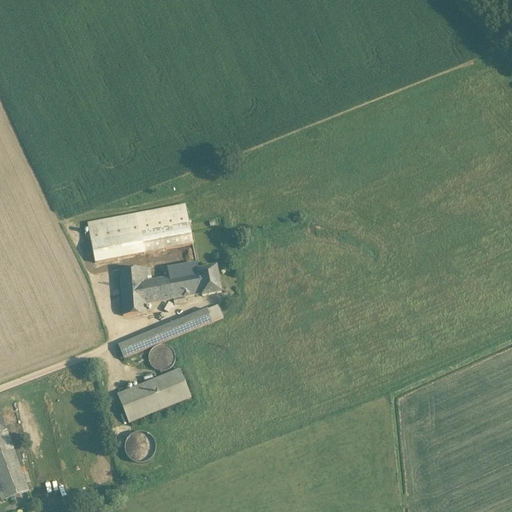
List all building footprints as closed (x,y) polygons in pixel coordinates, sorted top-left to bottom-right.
[(186,207),(87,225),(91,243),(140,234),(189,225),(186,207)] [(189,225),(140,234),(144,254),(193,245),(189,225)] [(140,234),(91,243),(95,264),(144,254),(140,234)] [(197,265),(167,270),(169,278),(147,282),(146,269),(119,271),(123,317),(146,315),(146,305),(173,300),(174,306),(186,304),(185,298),(201,295),(197,271),(198,271),(197,265)] [(198,271),(197,271),(201,295),(202,297),(221,293),(216,267),(198,271)] [(218,306),(207,311),(213,323),(223,319),(218,306)] [(207,311),(118,347),(124,359),(213,323),(207,311)] [(166,347),(163,347),(161,347),(159,347),(157,348),(156,348),(154,349),(153,350),(152,351),(150,353),(149,355),(149,356),(148,358),(148,360),(148,362),(149,363),(149,365),(150,366),(150,367),(152,369),(153,370),(155,372),(157,372),(159,373),(162,373),(165,373),(166,372),(169,371),(171,370),(172,369),(173,367),(174,365),(174,364),(175,362),(175,360),(175,358),(174,357),(174,355),(173,354),(173,353),(171,351),(169,349),(168,348),(166,347)] [(180,371),(117,396),(129,425),(191,400),(180,371)] [(29,492),(4,426),(0,428),(0,483),(6,500),(29,492)] [(135,464),(155,456),(144,431),(124,439),(135,464)]
